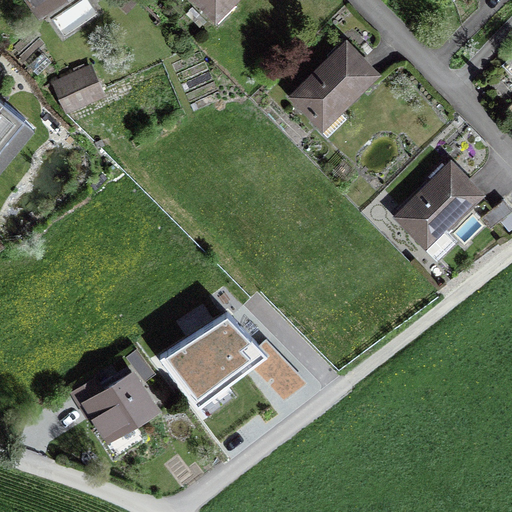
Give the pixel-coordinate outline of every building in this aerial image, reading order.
[(33,0),(40,9),(52,0),(33,0)] [(200,0),(216,15),(230,0),(200,0)] [(294,95),(323,124),(375,73),(347,44),(294,95)] [(511,55),(502,65),(511,74),(511,55)] [(82,71),(52,84),(64,109),(93,96),(82,71)] [(0,147),(25,118),(0,98),(0,147)] [(399,215),(427,243),(479,192),(451,164),(399,215)] [(511,209),(503,198),(481,216),(490,227),(511,209)] [(234,306),(162,346),(196,406),(263,368),(281,400),(305,386),(275,334),(255,345),(234,306)] [(87,402),(108,435),(153,408),(131,371),(102,389),(95,378),(73,392),(81,405),(87,402)]
